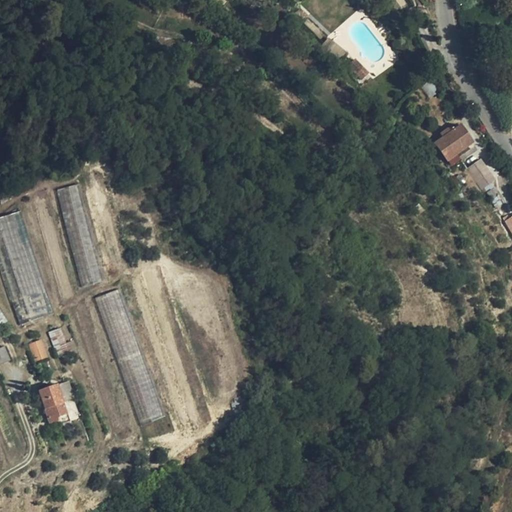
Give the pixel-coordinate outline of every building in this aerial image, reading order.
[(279,14),(283,9),(277,4),(273,9),(279,14)] [(308,16),(299,8),(298,10),(296,12),(293,13),(292,14),(292,15),(301,23),(308,16)] [(177,56),(181,41),(156,36),(156,49),(177,56)] [(368,74),(354,59),(347,65),(361,80),(368,74)] [(472,143),(459,126),(451,132),(448,128),(439,134),(442,138),(435,143),(447,161),(456,154),(472,143)] [(477,151),(472,143),(456,154),(460,160),(461,161),(477,151)] [(456,154),(447,161),(452,167),(460,160),(456,154)] [(495,180),(480,159),(465,169),(480,190),(495,180)] [(103,281),(77,185),(56,191),(81,286),(103,281)] [(0,218),(0,231),(34,319),(54,312),(20,212),(0,218)] [(34,319),(0,231),(0,267),(19,324),(34,319)] [(212,426),(159,268),(130,278),(184,436),(212,426)] [(93,297),(147,442),(171,434),(118,288),(93,297)] [(60,328),(48,332),(55,349),(67,345),(60,328)] [(35,362),(48,357),(42,339),(28,343),(35,362)] [(0,364),(9,361),(3,347),(0,348),(0,364)] [(73,398),(69,386),(68,381),(56,385),(62,402),(73,398)] [(62,402),(56,385),(38,392),(49,422),(58,419),(60,424),(68,421),(62,402)] [(470,511),(477,485),(463,482),(454,511),(470,511)]
